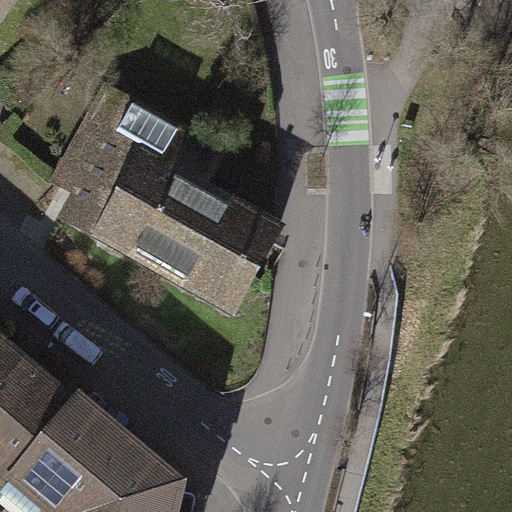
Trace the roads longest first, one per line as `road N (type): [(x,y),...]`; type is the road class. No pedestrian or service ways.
road 1 (residential): [(329,0),(349,170),(347,271),(341,338),(298,500)]
road 2 (residential): [(0,256),(298,500)]
